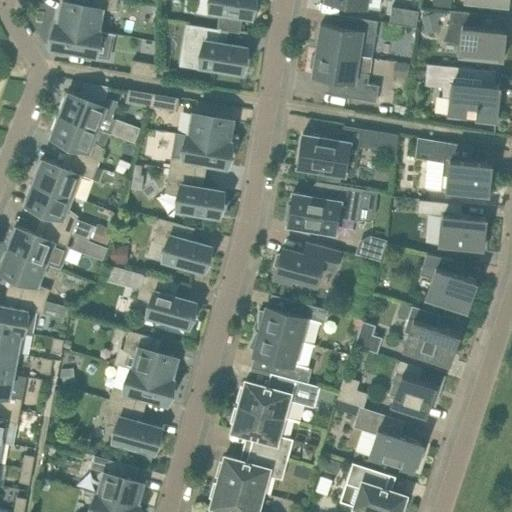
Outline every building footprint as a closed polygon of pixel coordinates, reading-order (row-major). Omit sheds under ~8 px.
[(56,21),(56,22),(100,30),(100,29),(99,29),(103,7),(116,10),(117,0),(91,0),(91,4),(66,0),(62,0),(62,6),(60,6),(57,21),(56,21)] [(211,0),(210,9),(220,10),(217,28),(221,28),(240,32),(243,14),(252,15),(254,0),(211,0)] [(390,22),(416,26),(419,10),(392,5),(390,22)] [(445,36),(461,42),(460,54),(503,58),(503,53),(505,53),(510,40),(504,37),(506,29),(480,26),(482,12),(451,9),(449,23),(445,36)] [(435,12),(422,16),(425,24),(437,21),(435,12)] [(321,23),(317,48),(359,55),(362,40),(375,42),(378,20),(351,15),(349,27),(321,23)] [(161,34),(175,36),(177,22),(163,20),(161,34)] [(100,30),(56,22),(56,26),(54,26),(51,40),(53,40),(52,45),(96,53),(95,56),(110,59),(115,33),(100,30)] [(201,64),(243,71),(247,45),(219,41),(221,28),(193,24),(189,48),(203,50),(201,64)] [(359,55),(317,48),(316,53),(312,55),(310,66),(314,68),(313,74),(352,80),(350,96),(377,100),(379,84),(368,82),(370,73),(357,70),(359,55)] [(131,72),(157,77),(159,63),(133,59),(131,72)] [(409,64),(398,62),(396,75),(407,77),(409,64)] [(475,68),(428,63),(425,84),(444,86),(443,96),(451,96),(449,114),(467,117),(476,118),(497,120),(500,84),(494,84),(481,82),(481,83),(474,82),(475,68)] [(126,101),(153,105),(154,92),(128,88),(126,101)] [(61,109),(60,113),(98,127),(111,132),(116,118),(112,116),(118,99),(105,97),(102,104),(68,91),(67,95),(65,95),(60,108),(61,109)] [(154,92),(153,105),(177,108),(179,96),(154,92)] [(188,133),(188,134),(232,141),(232,140),(229,140),(233,118),(193,111),(190,130),(190,133),(188,133)] [(78,145),(73,156),(98,166),(105,148),(94,139),(98,127),(60,113),(59,116),(57,116),(52,129),(53,130),(52,135),(78,145)] [(116,118),(111,132),(135,141),(140,126),(117,118),(116,118)] [(399,133),(363,127),(360,145),(396,151),(398,137),(399,133)] [(303,132),(298,165),(345,173),(351,140),(303,132)] [(173,150),(170,168),(196,172),(198,159),(228,164),(232,141),(188,134),(186,147),(181,146),(173,150)] [(453,142),(418,136),(415,157),(443,161),(438,188),(489,193),(492,167),(487,162),(452,158),(453,142)] [(36,176),(34,180),(72,194),(81,173),(93,178),(98,166),(73,156),(69,168),(43,158),(41,162),(39,162),(34,175),(36,176)] [(135,163),(134,172),(141,173),(142,164),(135,163)] [(98,166),(93,178),(99,180),(104,168),(98,166)] [(196,172),(170,168),(166,191),(180,194),(178,207),(219,214),(223,189),(194,184),(196,172)] [(322,172),(320,181),(339,184),(341,175),(322,172)] [(52,212),(47,223),(72,233),(79,215),(68,206),(72,194),(34,180),(33,184),(31,183),(26,197),(27,197),(26,202),(52,212)] [(288,223),(336,230),(338,214),(357,217),(362,189),(366,189),(366,188),(339,184),(320,181),(317,180),(315,195),(294,191),(291,204),(289,204),(286,218),(289,219),(288,223)] [(463,203),(419,198),(418,211),(443,214),(440,243),(484,248),(487,217),(462,215),(463,203)] [(154,240),(168,244),(164,258),(204,269),(211,244),(184,237),(188,225),(160,217),(154,240)] [(98,222),(91,240),(107,245),(113,228),(98,222)] [(10,243),(8,247),(46,261),(61,268),(62,264),(63,264),(70,247),(68,247),(69,245),(67,245),(72,233),(47,223),(43,235),(17,225),(15,230),(13,229),(8,242),(10,243)] [(356,253),(381,259),(385,242),(386,242),(387,239),(370,234),(359,240),(356,253)] [(97,242),(93,252),(104,256),(108,246),(97,242)] [(275,277),(292,281),(293,276),(317,283),(322,267),(334,271),(340,249),(314,242),(311,254),(283,246),(281,252),(277,253),(274,264),(277,267),(275,277)] [(129,244),(112,244),(111,262),(128,262),(129,244)] [(0,269),(26,279),(21,292),(46,299),(51,288),(38,283),(46,261),(8,247),(7,251),(5,250),(0,263),(2,264),(0,268),(0,269)] [(454,258),(427,253),(420,273),(433,277),(427,296),(467,309),(477,279),(450,270),(454,258)] [(112,264),(108,278),(141,287),(142,281),(145,273),(112,264)] [(148,313),(170,319),(189,325),(196,300),(169,292),(172,280),(145,273),(142,281),(141,287),(138,296),(152,300),(148,313)] [(0,326),(23,331),(33,333),(37,311),(44,312),(46,299),(21,292),(18,305),(0,302),(0,326)] [(261,327),(260,329),(315,344),(316,343),(314,343),(320,322),(321,322),(325,320),(329,308),(292,298),(288,310),(267,305),(266,309),(260,309),(258,326),(261,327)] [(66,305),(58,302),(56,310),(58,315),(64,316),(66,305)] [(441,313),(413,304),(404,330),(409,332),(404,348),(450,363),(460,332),(437,325),(441,313)] [(362,319),(355,344),(378,351),(382,336),(373,333),(376,324),(362,319)] [(0,348),(17,352),(21,331),(23,332),(23,331),(0,326),(0,348)] [(131,366),(131,367),(174,379),(174,378),(172,377),(178,355),(151,348),(154,336),(129,329),(123,352),(136,355),(133,367),(131,366)] [(275,359),(271,371),(309,381),(312,370),(309,366),(308,366),(314,344),(315,345),(315,344),(260,329),(260,332),(257,331),(250,346),(255,348),(254,353),(275,359)] [(52,350),(62,352),(63,347),(64,338),(54,337),(52,350)] [(64,338),(63,347),(70,348),(72,340),(64,338)] [(0,370),(13,373),(17,352),(0,348),(0,370)] [(53,358),(43,356),(41,370),(51,372),(53,358)] [(423,367),(400,359),(393,382),(399,383),(393,403),(427,414),(430,403),(436,405),(440,394),(434,392),(437,383),(420,378),(423,367)] [(73,367),(62,368),(63,383),(75,382),(73,367)] [(113,386),(110,398),(135,405),(138,394),(168,402),(174,379),(131,367),(125,389),(113,386)] [(0,405),(20,409),(23,397),(26,376),(13,373),(0,370),(0,405)] [(240,400),(239,404),(285,417),(285,416),(300,421),(305,403),(315,406),(321,385),(309,381),(271,371),(268,385),(246,379),(244,387),(242,386),(238,400),(240,400)] [(345,374),(338,397),(364,405),(368,392),(357,388),(360,379),(345,374)] [(135,405),(110,398),(104,421),(117,425),(114,439),(154,450),(161,425),(132,417),(135,405)] [(254,435),(250,447),(288,459),(294,439),(280,434),(285,417),(239,404),(238,408),(236,407),(232,421),(235,421),(232,429),(254,435)] [(0,440),(1,441),(5,419),(18,421),(20,409),(0,405),(0,440)] [(376,433),(369,454),(415,469),(417,464),(420,464),(425,448),(422,447),(424,442),(401,434),(406,420),(360,405),(354,426),(376,433)] [(220,475),(219,479),(263,492),(268,474),(283,478),(288,459),(250,447),(247,460),(226,454),(223,462),(221,461),(217,475),(220,475)] [(25,453),(23,467),(32,468),(35,455),(25,453)] [(97,491),(97,492),(140,504),(140,503),(137,503),(144,481),(117,473),(120,461),(95,454),(91,467),(104,470),(98,492),(97,491)] [(367,509),(366,511),(400,511),(401,511),(404,511),(408,499),(406,498),(407,493),(386,487),(390,473),(353,461),(346,482),(360,487),(354,505),(367,509)] [(32,468),(23,467),(20,480),(30,482),(32,468)] [(263,492),(219,479),(217,483),(215,482),(211,496),(214,496),(212,504),(226,508),(226,511),(269,511),(258,509),(263,492)] [(137,511),(140,504),(97,492),(91,511),(81,511),(79,511),(78,511),(137,511)] [(17,495),(15,509),(25,511),(27,497),(17,495)]
